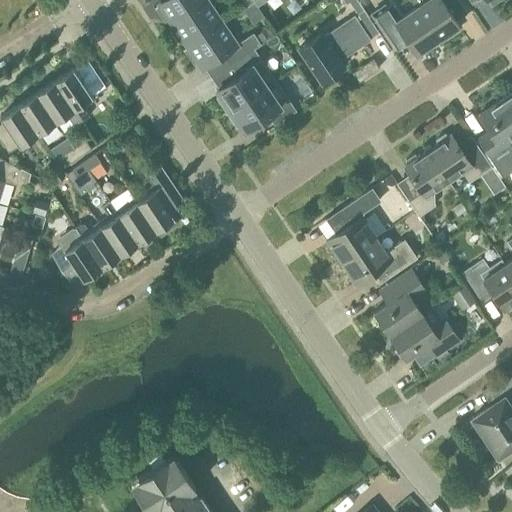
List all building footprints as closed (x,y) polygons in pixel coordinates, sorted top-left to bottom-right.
[(169,28),(209,2),(207,0),(164,0),(155,7),(156,8),(157,7),(165,20),(169,18),(174,24),(169,28)] [(411,0),(416,7),(438,39),(459,24),(445,3),(450,0),(411,0)] [(438,39),(416,7),(404,15),(395,1),(386,7),(385,5),(373,14),(391,40),(402,32),(416,53),(438,39)] [(209,2),(169,28),(170,29),(171,28),(180,41),(183,39),(188,46),(183,49),(184,49),(223,23),(209,2)] [(322,32),(299,48),(321,81),(326,78),(329,81),(342,72),(340,69),(345,65),(340,59),(370,39),(354,16),(325,36),(322,32)] [(223,23),(184,49),(184,50),(185,49),(194,62),(198,60),(203,68),(223,55),(230,65),(261,44),(254,32),(237,44),(223,23)] [(240,73),(217,89),(221,95),(217,97),(227,112),(266,85),(253,65),(262,59),(255,48),(233,63),(240,73)] [(353,72),(359,82),(380,68),(374,58),(353,72)] [(82,107),(95,99),(93,95),(106,86),(88,60),(75,69),(74,67),(55,80),(82,119),(87,116),(82,107)] [(73,125),(82,119),(55,80),(37,92),(58,123),(67,117),(73,125)] [(280,106),(266,85),(227,112),(237,126),(241,124),(245,130),(268,114),(277,127),(298,112),(290,100),(280,106)] [(40,136),(58,123),(37,92),(19,104),(40,136)] [(511,92),(501,100),(511,116),(511,92)] [(511,147),(508,141),(511,138),(511,116),(501,100),(479,115),(494,136),(482,144),(503,176),(511,169),(511,147)] [(22,148),(40,136),(19,104),(0,117),(5,123),(0,125),(0,140),(7,152),(19,144),(22,148)] [(428,149),(449,181),(463,171),(470,181),(492,166),(480,149),(467,158),(451,134),(449,135),(445,132),(436,139),(437,143),(428,149)] [(84,140),(74,147),(80,155),(90,148),(84,140)] [(61,155),(67,164),(80,155),(74,147),(61,155)] [(407,164),(405,165),(422,191),(409,200),(419,215),(435,205),(434,191),(449,181),(428,149),(418,156),(415,154),(406,160),(407,164)] [(94,154),(83,161),(89,170),(95,180),(106,172),(94,154)] [(0,195),(5,181),(17,185),(19,178),(28,181),(30,173),(22,169),(0,157),(0,195)] [(71,170),(77,178),(89,170),(83,161),(71,170)] [(153,185),(135,198),(156,229),(161,237),(171,230),(166,222),(175,217),(171,212),(181,205),(186,202),(159,163),(144,173),(153,185)] [(59,181),(53,172),(43,180),(49,188),(59,181)] [(343,207),(326,218),(333,228),(337,227),(339,231),(327,240),(341,261),(377,237),(363,216),(364,212),(379,202),(380,198),(372,187),(343,207)] [(156,229),(135,198),(129,189),(111,201),(138,241),(156,229)] [(31,211),(35,212),(45,215),(48,202),(34,198),(31,211)] [(109,215),(99,222),(120,253),(138,241),(111,201),(103,206),(109,215)] [(45,215),(35,212),(31,225),(42,228),(45,215)] [(81,224),(76,227),(77,228),(81,234),(102,265),(120,253),(99,222),(88,229),(85,225),(81,224)] [(63,250),(54,257),(70,280),(80,273),(83,278),(102,265),(81,234),(77,228),(74,229),(73,228),(60,236),(59,244),(63,250)] [(377,237),(341,261),(356,283),(373,271),(377,272),(383,268),(389,276),(417,257),(405,239),(387,251),(377,237)] [(511,304),(511,274),(505,263),(493,272),(483,258),(463,272),(479,295),(490,288),(505,310),(511,304)] [(390,334),(422,313),(414,300),(418,298),(415,294),(424,287),(411,267),(379,289),(388,302),(375,311),(390,334)] [(422,313),(391,334),(406,357),(419,348),(422,352),(430,346),(436,356),(460,340),(447,320),(444,322),(433,306),(422,313)] [(511,369),(498,380),(508,395),(511,392),(511,369)] [(511,446),(511,407),(504,396),(473,417),(498,455),(511,446)] [(213,511),(177,458),(168,464),(165,459),(139,477),(142,482),(133,487),(150,511),(213,511)]
